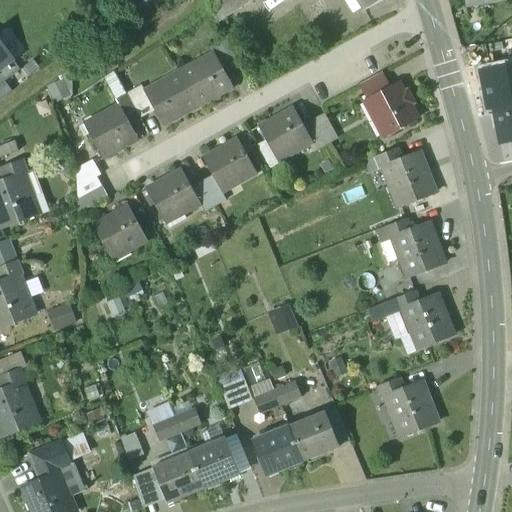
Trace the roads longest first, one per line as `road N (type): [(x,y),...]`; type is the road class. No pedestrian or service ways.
road 1 (residential): [(430,7),(117,181)]
road 2 (tertiary): [(475,186),(494,307),(487,491)]
road 3 (residential): [(264,511),(442,488),(487,491)]
road 4 (tertiary): [(430,7),(475,186)]
